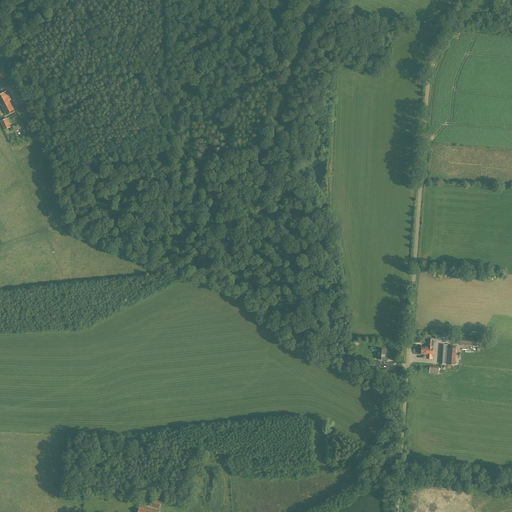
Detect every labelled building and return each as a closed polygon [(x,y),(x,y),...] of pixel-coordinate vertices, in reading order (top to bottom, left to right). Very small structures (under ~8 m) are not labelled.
[(0,104),(1,104),(6,114),(14,110),(9,101),(11,100),(6,91),(0,94),(0,104)] [(0,121),(4,130),(10,127),(6,118),(0,121)] [(477,338),(460,336),(459,344),(476,346),(477,338)] [(426,355),(432,355),(433,339),(427,339),(427,347),(421,346),(421,354),(426,355)] [(446,360),(446,364),(455,365),(456,348),(447,347),(446,360)] [(386,348),(378,348),(377,359),(385,359),(386,348)] [(151,497),(149,506),(159,508),(162,500),(151,497)]
